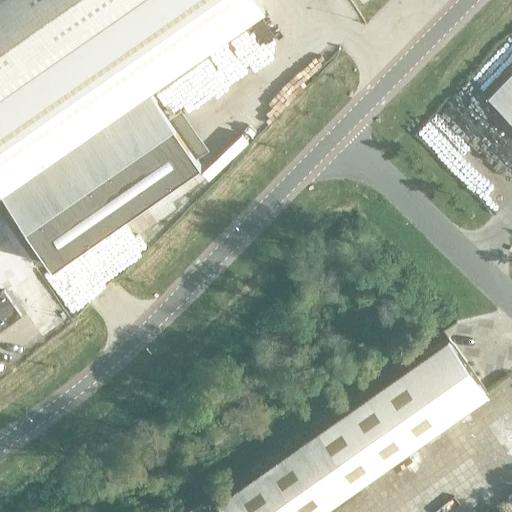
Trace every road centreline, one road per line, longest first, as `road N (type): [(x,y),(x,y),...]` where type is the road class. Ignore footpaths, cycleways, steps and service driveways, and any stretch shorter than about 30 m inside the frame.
road 1 (unclassified): [(0,446),(142,333),(334,136)]
road 2 (unclassified): [(511,308),(334,136)]
road 3 (unclassified): [(334,136),(469,0)]
